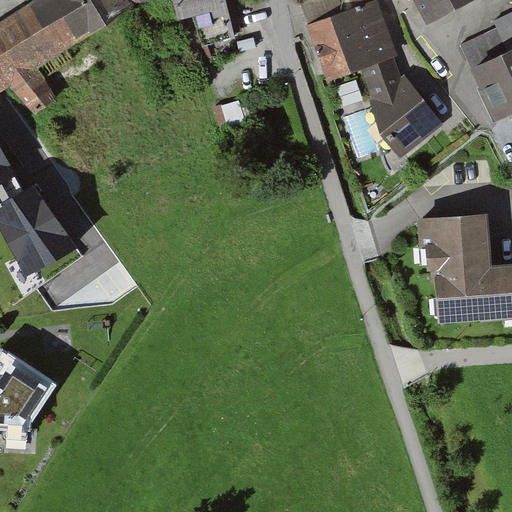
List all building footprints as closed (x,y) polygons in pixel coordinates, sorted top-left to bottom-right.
[(144,0),(31,0),(0,19),(0,89),(6,86),(27,115),(53,100),(32,70),(101,25),(99,22),(126,4),(144,0)] [(163,0),(170,26),(204,17),(206,25),(230,18),(224,0),(163,0)] [(416,0),(429,24),(478,0),(416,0)] [(381,140),(405,162),(449,128),(406,80),(382,4),(310,24),(331,85),(365,75),(374,102),(381,140)] [(460,40),(495,116),(511,108),(511,7),(496,15),(499,22),(460,40)] [(226,149),(251,141),(243,113),(217,121),(226,149)] [(0,191),(19,184),(0,138),(0,191)] [(511,260),(493,262),(489,208),(413,213),(415,244),(423,244),(425,270),(433,270),(437,319),(511,314),(511,260)] [(0,447),(29,447),(32,431),(37,430),(36,423),(60,387),(6,350),(0,358),(0,367),(3,369),(0,375),(0,447)]
